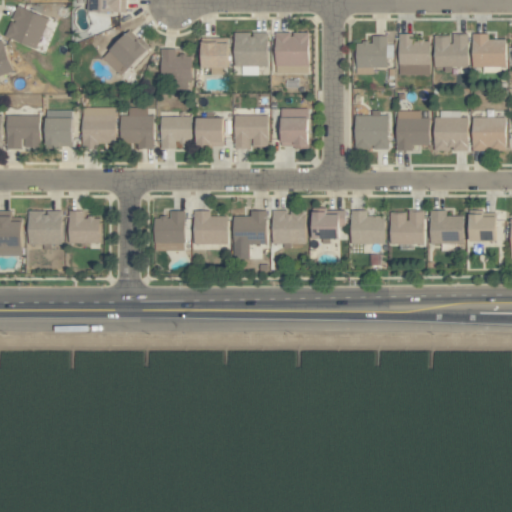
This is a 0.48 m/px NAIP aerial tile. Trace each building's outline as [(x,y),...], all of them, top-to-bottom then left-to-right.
[(88,0),(89,13),(122,12),(121,0),(88,0)] [(48,18),(17,6),(5,37),(36,49),(48,18)] [(109,50),(128,69),(147,51),(129,32),(109,50)] [(234,65),(267,66),(268,33),(234,32),(234,65)] [(308,33),(276,33),(276,74),(309,74),(308,33)] [(430,40),(414,40),(414,34),(399,34),(399,74),(429,75),(430,40)] [(434,36),(434,67),(468,67),(467,34),(451,35),(451,36),(434,36)] [(472,67),(505,67),(506,40),(489,40),(489,34),(472,34),(472,67)] [(387,68),(387,58),(393,58),(393,48),(387,48),(387,36),(372,36),(372,42),(357,42),(356,67),(387,68)] [(228,74),(227,40),(201,41),(202,74),(228,74)] [(191,55),(176,55),(176,49),(162,49),(161,86),(191,86),(191,55)] [(83,149),(98,148),(98,144),(116,143),(115,108),(82,108),(83,149)] [(154,115),(147,115),(148,108),(129,108),(128,116),(121,116),(120,146),(153,147),(154,115)] [(308,146),(309,109),(282,108),(281,146),(308,146)] [(73,146),(72,110),(46,111),(46,147),(73,146)] [(356,115),(355,149),(388,150),(389,116),(380,116),(380,111),(372,110),(372,116),(356,115)] [(421,111),(397,110),(397,151),(413,151),(413,145),(429,145),(430,118),(421,117),(421,111)] [(40,147),(40,115),(7,116),(7,149),(23,149),(23,147),(40,147)] [(267,115),(234,116),(235,148),(251,148),(251,147),(268,147),(267,115)] [(161,117),(162,148),(176,148),(176,143),(192,143),(192,117),(161,117)] [(467,151),(468,117),(435,117),(434,151),(467,151)] [(506,118),(473,117),(472,151),(505,151),(506,118)] [(197,146),(224,146),(223,118),(196,118),(197,146)] [(272,244),(306,244),(306,210),(288,210),(288,211),(273,210),(272,244)] [(346,230),(345,210),(312,211),(313,239),(341,238),(341,230),(346,230)] [(367,216),(367,210),(351,211),(351,244),(385,244),(384,216),(367,216)] [(29,211),(28,244),(62,244),(62,212),(29,211)] [(99,244),(100,218),(84,217),(84,211),(69,211),(69,243),(99,244)] [(185,211),(169,211),(169,217),(155,217),(154,250),(184,251),(185,211)] [(227,216),(210,217),(210,211),(194,211),(194,244),(228,244),(227,216)] [(234,220),(233,257),(249,258),(249,244),(266,245),(267,211),(250,211),(250,221),(234,220)] [(464,216),(446,216),(446,211),(431,211),(430,243),(463,243),(464,216)] [(390,213),(390,245),(424,244),(423,212),(407,212),(390,213)] [(22,222),(11,222),(11,216),(0,215),(0,255),(21,256),(22,222)] [(497,216),(470,215),(469,242),(496,243),(497,216)]
